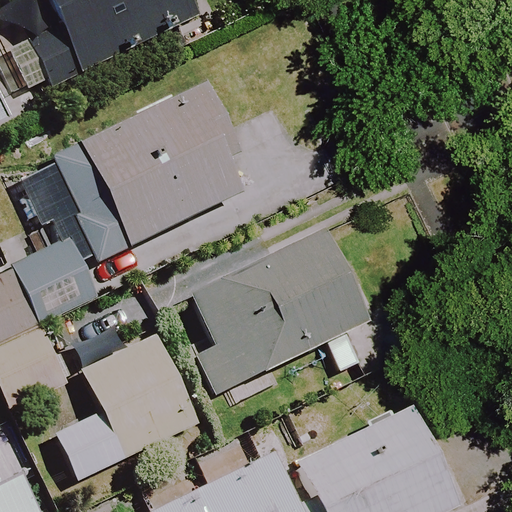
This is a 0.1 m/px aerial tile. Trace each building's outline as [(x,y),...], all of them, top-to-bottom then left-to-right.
[(174,0),(31,0),(59,61),(29,75),(40,99),(188,32),(174,0)] [(197,95),(44,166),(70,223),(66,225),(88,273),(235,204),(218,167),(228,162),(197,95)] [(357,332),(313,240),(183,302),(207,353),(189,362),(208,403),(357,332)] [(75,272),(63,248),(0,276),(0,351),(35,337),(33,332),(90,306),(75,272)] [(35,337),(0,351),(0,414),(1,417),(59,391),(35,337)] [(189,435),(146,345),(70,381),(89,420),(43,442),(67,493),(189,435)] [(446,511),(402,417),(286,472),(304,511),(446,511)] [(295,511),(295,509),(288,511),(283,511),(262,466),(165,511),(295,511)] [(26,511),(21,502),(1,511),(26,511)]
